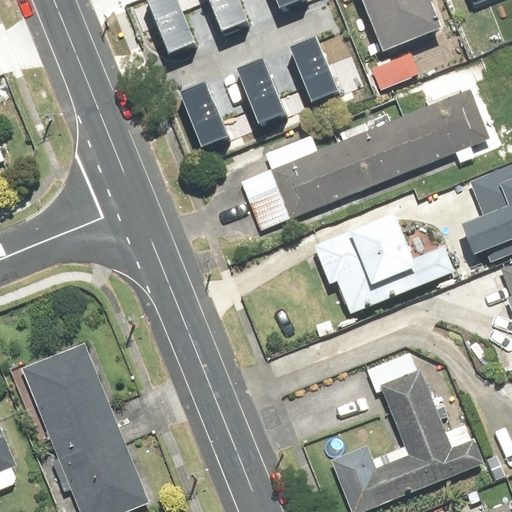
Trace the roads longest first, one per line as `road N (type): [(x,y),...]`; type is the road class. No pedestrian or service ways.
road 1 (tertiary): [(259,511),(135,205)]
road 2 (tertiary): [(135,205),(50,0)]
road 3 (residential): [(0,260),(135,205)]
